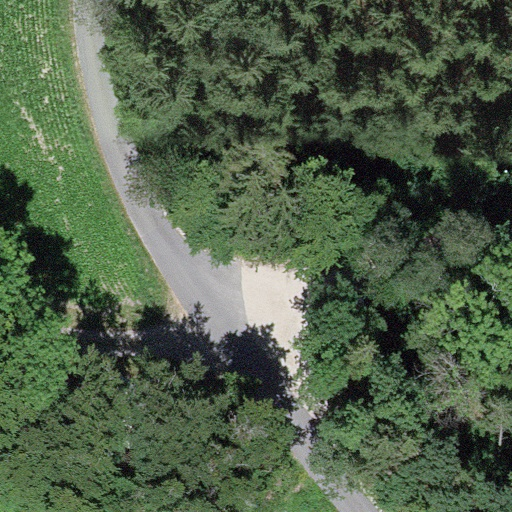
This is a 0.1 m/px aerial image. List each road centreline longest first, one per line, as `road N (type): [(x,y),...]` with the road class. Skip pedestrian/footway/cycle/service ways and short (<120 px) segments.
road 1 (unclassified): [(351,511),(240,331),(169,258),(127,165),(87,0)]
road 2 (track): [(0,307),(39,327),(240,331),(347,297),(418,261),(511,245)]
